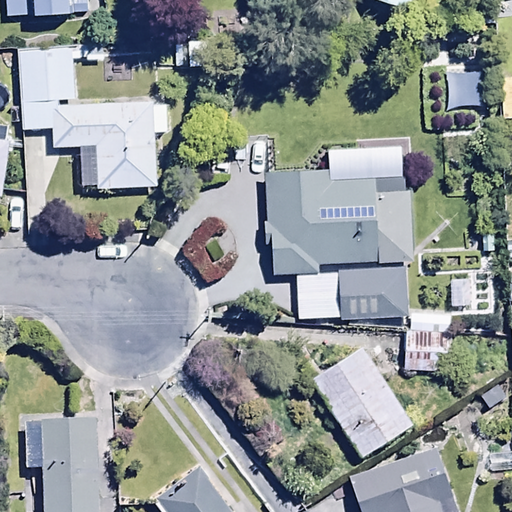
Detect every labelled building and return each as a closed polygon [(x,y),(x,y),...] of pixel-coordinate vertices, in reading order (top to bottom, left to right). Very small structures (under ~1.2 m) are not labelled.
[(3,0),(5,22),(87,19),(86,0),(3,0)] [(406,0),(359,0),(402,15),(406,0)] [(72,49),(16,52),(17,136),(48,135),(48,152),(77,152),(77,193),(154,192),(153,137),(164,137),(164,111),(152,111),(152,105),(72,106),(72,49)] [(0,178),(8,133),(0,131),(0,178)] [(390,171),(263,177),(266,226),(260,226),(261,251),(265,250),(267,280),(294,278),(297,325),(404,319),(402,269),(408,269),(403,181),(391,181),(390,171)] [(449,322),(407,319),(403,375),(445,378),(449,322)] [(362,351),(310,382),(359,463),(411,432),(362,351)] [(92,511),(94,427),(23,427),(23,475),(42,475),(41,511),(92,511)] [(453,511),(434,453),(346,482),(356,511),(453,511)] [(149,508),(151,511),(226,511),(195,472),(149,508)]
